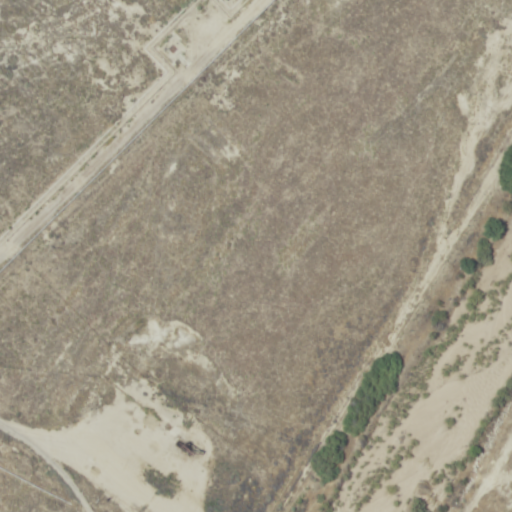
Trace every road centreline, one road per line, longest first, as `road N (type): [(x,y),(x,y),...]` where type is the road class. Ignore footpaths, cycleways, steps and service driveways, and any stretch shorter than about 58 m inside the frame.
road 1 (track): [(511,35),(223,511)]
road 2 (track): [(0,256),(263,0)]
road 3 (track): [(115,511),(50,431),(0,415)]
